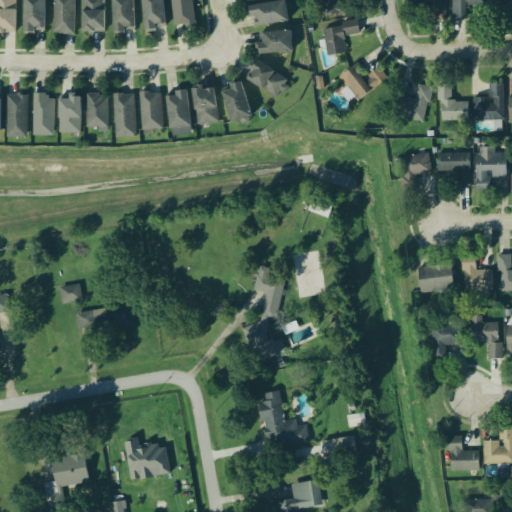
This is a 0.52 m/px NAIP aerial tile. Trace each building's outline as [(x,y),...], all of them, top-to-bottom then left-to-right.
[(0,0),(0,33),(15,33),(15,0),(0,0)] [(22,0),(22,34),(44,34),(44,0),(22,0)] [(53,0),(53,35),(74,35),(74,0),(53,0)] [(104,33),(104,0),(81,0),(81,33),(104,33)] [(133,0),(111,0),(111,34),(133,34),(133,0)] [(165,30),(161,0),(139,0),(143,32),(165,30)] [(171,0),(172,27),(192,27),(192,0),(171,0)] [(358,14),(356,2),(339,5),(338,0),(318,0),(322,20),(358,14)] [(428,5),(428,22),(443,22),(443,0),(413,0),(413,5),(428,5)] [(484,6),(484,0),(452,0),(452,21),(465,21),(465,6),(484,6)] [(511,0),(490,0),(491,10),(511,9),(511,0)] [(251,29),(287,23),(283,2),(248,8),(251,29)] [(326,57),(345,55),(343,37),(359,36),(357,24),(323,28),(326,57)] [(291,33),(257,33),(257,54),(291,54),(291,33)] [(288,83),(256,61),(244,79),(276,101),(288,83)] [(339,77),(357,102),(374,89),(356,65),(339,77)] [(219,91),(229,124),(251,118),(240,84),(219,91)] [(503,85),(489,85),(489,99),(473,99),(473,122),(503,122),(503,85)] [(400,98),(396,118),(423,123),(430,90),(417,87),(415,101),(400,98)] [(191,90),(195,126),(217,124),(213,88),(191,90)] [(186,92),(165,93),(168,130),(189,128),(186,92)] [(140,131),(162,131),(162,94),(140,94),(140,131)] [(86,128),(108,128),(108,95),(86,95),(86,128)] [(114,138),(135,138),(135,95),(114,95),(114,138)] [(6,139),(27,139),(27,96),(6,96),(6,139)] [(33,137),(53,137),(53,96),(33,96),(33,137)] [(80,134),(80,99),(58,99),(58,134),(80,134)] [(467,122),(467,102),(438,102),(438,122),(467,122)] [(470,187),(470,154),(437,154),(438,173),(456,173),(456,187),(470,187)] [(475,193),(489,193),(489,179),(505,179),(505,154),(475,154),(475,193)] [(429,176),(429,156),(402,156),(402,194),(415,194),(415,176),(429,176)] [(327,220),(333,205),(314,198),(308,212),(327,220)] [(462,293),(491,293),(491,272),(475,272),(475,256),(462,256),(462,293)] [(511,257),(498,257),(498,293),(511,293),(511,273),(511,257)] [(449,265),(417,270),(421,295),(453,290),(449,265)] [(283,281),(268,279),(269,270),(258,268),(254,292),(264,294),(254,356),(280,360),(282,344),(264,341),(267,322),(276,323),(283,281)] [(61,304),(80,303),(79,287),(60,288),(61,304)] [(0,296),(0,314),(9,313),(7,296),(0,296)] [(78,330),(90,329),(91,340),(128,337),(126,314),(106,315),(105,311),(76,314),(78,330)] [(481,325),(481,318),(470,318),(470,345),(487,344),(488,361),(500,360),(499,324),(481,325)] [(432,328),(432,362),(445,362),(445,346),(462,346),(461,327),(432,328)] [(309,444),(306,426),(297,427),(295,421),(284,423),(279,393),(264,395),(265,402),(260,403),(267,450),(309,444)] [(511,466),(511,428),(499,428),(499,442),(484,443),(484,466),(511,466)] [(356,456),(352,437),(320,444),(324,463),(356,456)] [(448,472),(478,472),(478,452),(462,452),(462,438),(448,438),(448,472)] [(53,484),(46,485),(50,507),(62,506),(59,488),(89,484),(84,456),(49,461),(53,484)] [(298,511),(297,500),(275,504),(276,511),(298,511)] [(492,511),(492,501),(463,501),(463,511),(492,511)] [(511,511),(511,501),(500,501),(500,511),(511,511)] [(112,504),(112,511),(124,511),(123,502),(112,504)]
